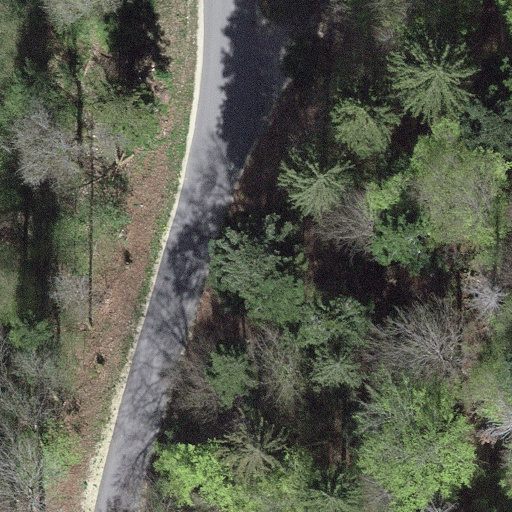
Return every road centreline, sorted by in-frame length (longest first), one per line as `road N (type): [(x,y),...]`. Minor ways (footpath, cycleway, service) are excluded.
road 1 (tertiary): [(229,0),(226,73),(204,191),(116,511)]
road 2 (track): [(226,73),(322,0)]
